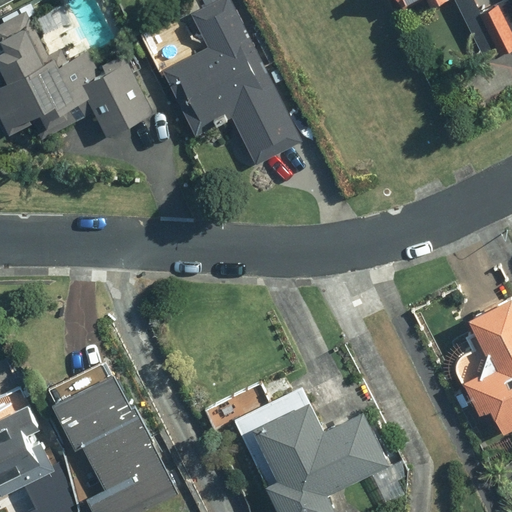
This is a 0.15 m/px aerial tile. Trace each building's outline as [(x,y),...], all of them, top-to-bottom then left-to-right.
[(302,144),(231,0),(223,0),(189,17),(203,46),(161,67),(196,139),(233,121),(256,167),(302,144)] [(511,54),(511,0),(386,0),(393,12),(415,0),(428,0),(434,11),(453,1),(452,0),(468,0),(499,61),(511,54)] [(49,50),(29,9),(0,23),(0,125),(2,130),(50,106),(55,115),(88,98),(107,138),(158,113),(127,51),(97,66),(89,50),(62,64),(54,48),(49,50)] [(511,418),(511,292),(511,291),(464,314),(479,345),(454,356),(490,430),(511,418)] [(139,511),(179,491),(108,357),(44,391),(96,488),(85,494),(94,511),(139,511)] [(244,414),(231,420),(274,511),(337,511),(328,492),(391,462),(364,404),(319,425),(301,387),(271,401),(261,381),(234,394),(244,414)] [(37,422),(26,399),(0,411),(0,486),(0,487),(5,497),(29,487),(38,504),(24,511),(75,511),(65,463),(50,467),(44,445),(36,447),(26,427),(37,422)]
